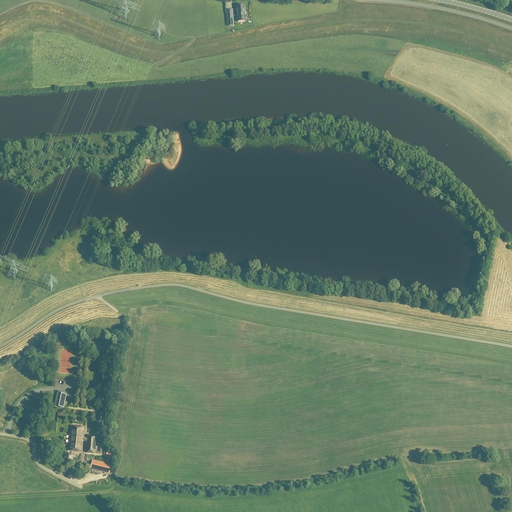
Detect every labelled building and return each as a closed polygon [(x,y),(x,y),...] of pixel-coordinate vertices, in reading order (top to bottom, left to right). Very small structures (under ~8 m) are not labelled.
[(245,15),(245,12),(244,12),(244,5),(236,6),(237,22),(245,21),(245,15)] [(96,344),(95,353),(104,354),(105,347),(103,347),(98,346),(99,345),(96,344)] [(57,393),(54,406),(62,408),(65,394),(57,393)] [(95,453),(96,437),(90,436),(87,436),(87,438),(82,437),(83,428),(71,426),(69,451),(81,452),(82,441),(87,441),(86,452),(94,453),(95,453)] [(109,450),(106,454),(113,460),(116,456),(109,450)] [(109,472),(111,465),(92,460),(90,468),(109,472)]
